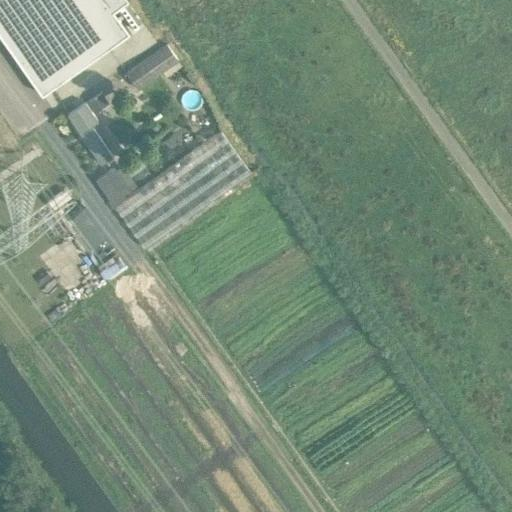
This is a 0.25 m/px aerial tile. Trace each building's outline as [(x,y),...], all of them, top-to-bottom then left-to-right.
[(0,0),(0,33),(42,94),(130,32),(114,9),(127,0),(0,0)] [(126,73),(137,88),(178,60),(167,44),(126,73)] [(87,101),(94,112),(109,101),(102,90),(87,101)] [(112,156),(91,125),(98,120),(86,101),(68,114),(101,163),(112,156)] [(139,187),(114,204),(144,247),(202,206),(251,171),(221,129),(139,187)]
